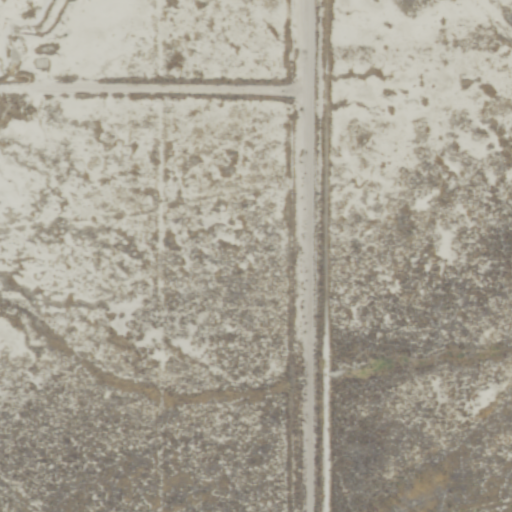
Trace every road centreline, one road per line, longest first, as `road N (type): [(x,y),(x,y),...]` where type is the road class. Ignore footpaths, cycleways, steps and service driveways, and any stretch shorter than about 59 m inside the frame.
road 1 (track): [(312,0),(311,511)]
road 2 (track): [(311,106),(0,95)]
